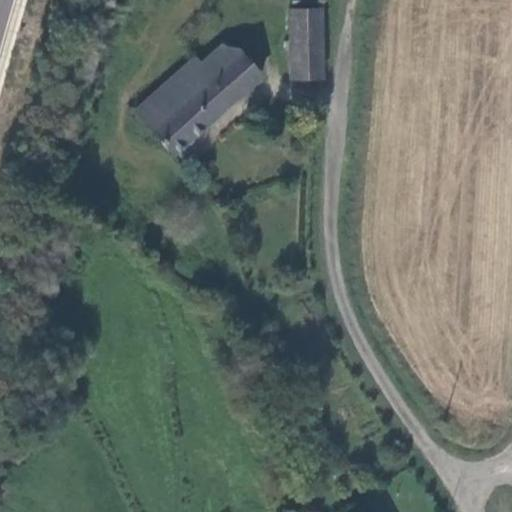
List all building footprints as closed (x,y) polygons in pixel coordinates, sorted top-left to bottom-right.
[(290,77),(320,76),(320,6),(318,6),(291,6),(286,6),(290,77)] [(213,47),(192,65),(225,103),(257,75),(233,47),(213,47)] [(133,109),(170,152),(225,103),(192,65),(187,60),(133,109)] [(301,127),(303,127),(306,127),(308,125),(309,123),(310,120),(309,118),(308,115),(306,114),(303,113),(300,114),(298,115),(296,117),(295,119),(296,122),(296,124),(298,126),(301,127)] [(282,457),(268,466),(280,485),(294,476),(282,457)]
